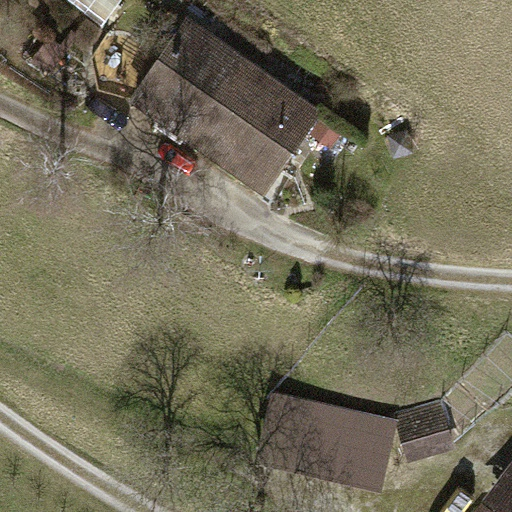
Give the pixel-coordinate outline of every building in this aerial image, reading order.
[(62,0),(111,33),(133,0),(62,0)] [(100,90),(139,99),(266,189),(320,113),(190,23),(167,54),(148,39),(129,41),(96,56),(100,90)] [(381,484),(396,423),(278,395),(263,456),(381,484)] [(442,404),(399,417),(406,440),(449,426),(442,404)] [(511,474),(503,486),(511,493),(511,474)]
